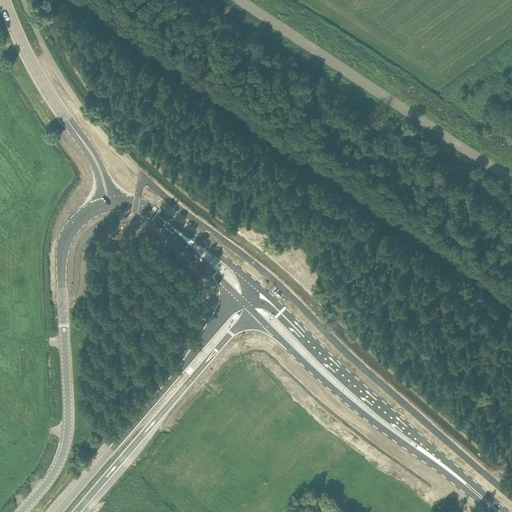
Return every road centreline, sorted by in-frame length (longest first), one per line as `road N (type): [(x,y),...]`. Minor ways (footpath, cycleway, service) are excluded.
road 1 (unclassified): [(22,511),(59,463),(67,434),(63,243),(83,215),(109,204)]
road 2 (unclassified): [(511,181),(238,0)]
road 3 (motorway): [(239,299),(59,511)]
road 4 (motorway): [(77,511),(251,311)]
road 5 (secondary): [(436,460),(260,289)]
road 6 (secondary): [(251,311),(350,403),(436,460)]
road 7 (tertiary): [(109,204),(100,170),(45,90),(3,0)]
